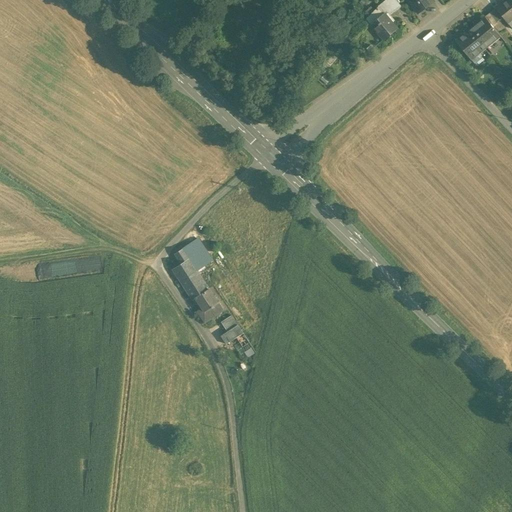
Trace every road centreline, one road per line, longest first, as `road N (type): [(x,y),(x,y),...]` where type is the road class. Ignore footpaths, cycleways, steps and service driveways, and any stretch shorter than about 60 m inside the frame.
road 1 (secondary): [(511,396),(269,156)]
road 2 (secondary): [(269,156),(103,0)]
road 3 (residential): [(269,156),(425,34)]
road 4 (track): [(158,264),(108,245),(0,174)]
road 5 (residential): [(511,126),(425,34)]
